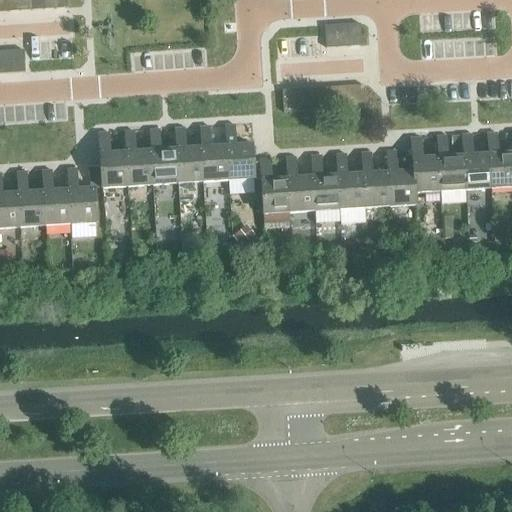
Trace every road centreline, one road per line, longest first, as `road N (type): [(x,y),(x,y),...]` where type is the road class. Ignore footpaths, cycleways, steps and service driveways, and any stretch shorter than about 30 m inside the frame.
road 1 (residential): [(0,91),(246,76),(242,12)]
road 2 (secondary): [(0,476),(290,459)]
road 3 (secondary): [(287,395),(0,411)]
road 4 (secondary): [(511,379),(287,395)]
road 5 (secondary): [(290,459),(511,444)]
road 6 (residential): [(242,12),(377,6)]
road 7 (residential): [(511,60),(380,67)]
road 8 (residential): [(377,6),(498,0)]
